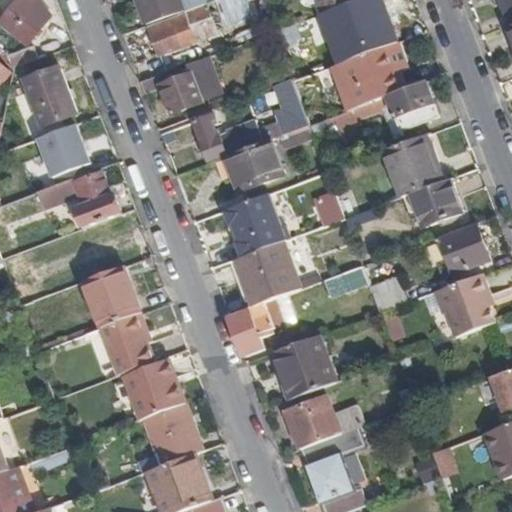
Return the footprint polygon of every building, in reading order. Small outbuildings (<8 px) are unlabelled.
[(34,0),(22,0),(2,26),(27,47),(51,19),(40,3),(39,4),(34,0)] [(136,0),(147,26),(207,4),(205,0),(136,0)] [(246,0),(216,0),(227,29),(254,19),(246,0)] [(310,0),(263,0),(267,9),(279,4),(282,11),(297,6),(299,10),(312,5),(310,0)] [(319,0),(325,17),(358,5),(355,0),(319,0)] [(511,16),(511,0),(499,0),(507,18),(511,16)] [(207,4),(147,26),(159,58),(196,44),(191,27),(212,19),(207,4)] [(337,55),(341,67),(362,59),(346,18),(326,26),(330,38),(312,45),(318,62),(337,55)] [(276,35),(294,82),(295,83),(307,78),(294,45),(302,42),(296,27),(276,35)] [(408,71),(399,47),(386,51),(395,75),(408,71)] [(11,59),(16,70),(42,60),(37,49),(11,59)] [(337,68),(353,112),(402,93),(395,75),(386,51),(362,59),(341,67),(337,68)] [(224,91),(213,59),(143,85),(148,97),(162,92),(172,119),(204,106),(201,100),(224,91)] [(0,85),(12,71),(0,60),(0,85)] [(62,70),(27,82),(44,128),(79,115),(62,70)] [(294,82),(277,88),(295,134),(311,127),(295,83),(294,82)] [(428,83),(402,93),(353,112),(311,127),(315,139),(316,139),(385,113),(395,140),(404,137),(403,133),(441,119),(428,83)] [(212,165),(264,145),(259,132),(225,145),(222,137),(219,138),(214,125),(198,132),(212,165)] [(315,139),(311,127),(295,134),(282,138),(287,150),(315,139)] [(428,137),(386,153),(404,199),(412,196),(446,183),(428,137)] [(264,145),(212,165),(229,183),(236,181),(240,194),(286,177),(273,142),(264,145)] [(59,143),(43,149),(57,184),(72,178),(59,143)] [(15,171),(8,153),(0,155),(0,162),(5,175),(15,171)] [(74,182),(39,195),(46,212),(74,202),(85,231),(124,217),(116,194),(112,196),(105,175),(76,186),(74,182)] [(446,183),(412,196),(425,231),(465,215),(452,181),(446,183)] [(336,194),(337,196),(346,221),(357,217),(347,190),(336,194)] [(321,231),(346,221),(337,196),(324,201),(325,205),(313,209),(321,231)] [(284,229),(272,197),(227,214),(232,228),(235,228),(241,244),(239,245),(244,260),(286,244),(293,241),(288,228),(284,229)] [(346,221),(352,236),(364,231),(362,227),(378,221),(374,210),(357,217),(346,221)] [(478,225),(440,239),(449,261),(440,264),(446,281),(492,263),(478,225)] [(304,291),(286,244),(244,260),(237,262),(255,309),(284,298),(304,291)] [(364,268),(326,282),(337,311),(374,296),(364,268)] [(35,269),(9,278),(15,294),(41,284),(35,269)] [(103,332),(142,317),(128,280),(120,283),(116,273),(85,284),(103,332)] [(456,341),(495,326),(486,300),(490,299),(482,277),(434,295),(440,311),(446,313),(456,341)] [(403,291),(376,301),(381,315),(408,305),(403,291)] [(255,309),(231,318),(246,359),(266,351),(260,336),(284,327),(280,318),(290,314),(284,298),(255,309)] [(20,309),(0,316),(0,332),(26,323),(20,309)] [(152,344),(142,317),(103,332),(120,378),(156,365),(148,345),(152,344)] [(273,355),(291,402),(339,384),(322,338),(273,355)] [(23,361),(27,373),(42,367),(38,356),(23,361)] [(146,422),(182,408),(173,383),(177,381),(170,364),(126,381),(142,423),(146,422)] [(511,373),(494,380),(507,413),(511,411),(511,373)] [(416,409),(410,390),(399,394),(407,413),(416,409)] [(287,413),(302,452),(303,451),(360,430),(365,428),(358,410),(337,417),(330,398),(287,413)] [(198,456),(201,455),(183,408),(182,408),(146,422),(159,457),(140,464),(145,476),(148,475),(198,456)] [(432,408),(421,412),(426,423),(436,419),(432,408)] [(511,426),(487,436),(505,483),(511,480),(511,426)] [(360,430),(303,451),(309,467),(307,468),(323,511),(355,511),(367,508),(362,492),(356,494),(342,455),(366,446),(360,430)] [(0,476),(10,473),(0,443),(0,476)] [(435,454),(446,479),(461,473),(450,448),(435,454)] [(77,461),(73,449),(30,465),(34,475),(77,461)] [(189,511),(192,511),(215,503),(198,456),(148,475),(162,511),(189,511)] [(34,475),(30,465),(10,473),(0,476),(0,511),(38,511),(46,508),(34,475)] [(436,482),(413,491),(417,503),(440,494),(436,482)] [(228,511),(224,499),(215,503),(192,511),(191,511),(228,511)]
